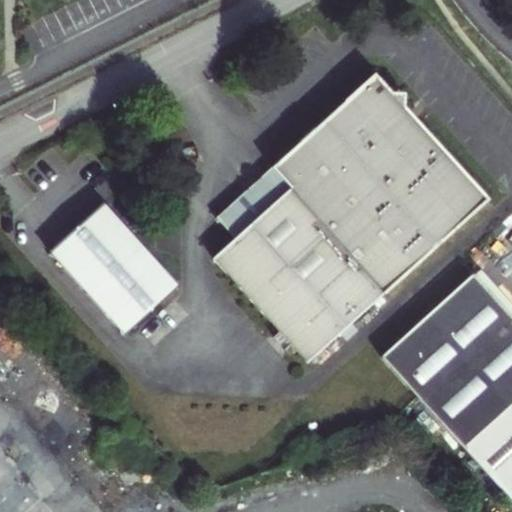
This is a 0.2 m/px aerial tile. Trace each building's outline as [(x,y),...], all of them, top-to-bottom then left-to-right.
[(219,200),(331,324),(477,191),(396,101),(397,86),(382,86),(365,66),(266,157),(276,169),(266,178),(256,166),(219,200)] [(256,166),(266,178),(276,169),(266,157),(256,166)] [(298,353),(331,324),(219,200),(206,212),(225,233),(205,251),(273,325),(269,330),(280,342),(285,338),(298,353)] [(49,254),(125,337),(178,289),(103,206),(49,254)] [(511,320),(473,277),(380,361),(511,504),(511,320)]
